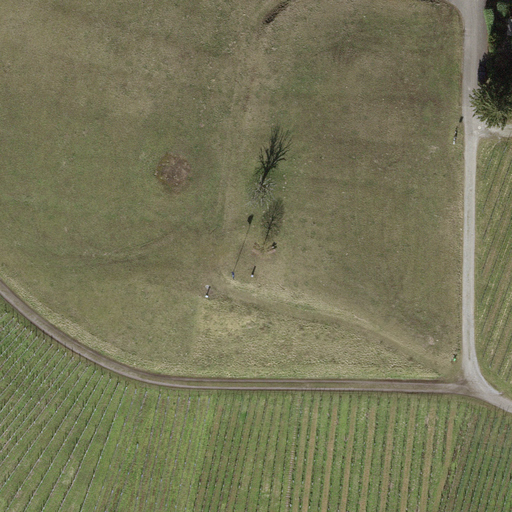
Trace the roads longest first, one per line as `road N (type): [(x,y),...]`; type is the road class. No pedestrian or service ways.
road 1 (track): [(0,282),(66,342),(154,379),(477,390)]
road 2 (track): [(477,72),(470,359),(477,390)]
road 3 (track): [(282,0),(253,32),(214,280)]
